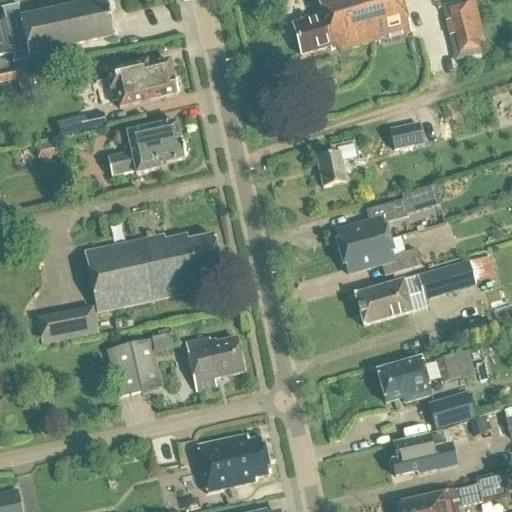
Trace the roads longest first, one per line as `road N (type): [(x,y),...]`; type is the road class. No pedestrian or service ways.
road 1 (tertiary): [(290,400),(201,0)]
road 2 (residential): [(0,464),(290,400)]
road 3 (track): [(237,163),(511,74)]
